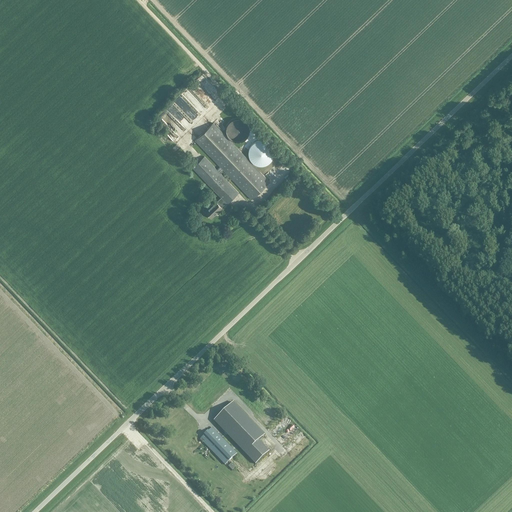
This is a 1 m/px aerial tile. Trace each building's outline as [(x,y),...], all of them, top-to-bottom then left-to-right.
[(207,94),(213,92),(205,76),(189,85),(192,90),(202,85),(207,94)] [(189,103),(195,97),(186,88),(180,94),(189,103)] [(215,90),(210,94),(215,99),(219,95),(215,90)] [(243,120),(242,120),(240,119),(239,119),(238,119),(237,119),(236,119),(234,119),(233,120),(232,120),(231,121),(230,122),(229,122),(228,123),(228,124),(227,125),(227,127),(226,128),(226,129),(226,130),(226,131),(226,133),(226,134),(227,135),(227,136),(228,137),(229,138),(230,139),(231,140),(232,140),(233,141),(234,141),(235,142),(236,142),(237,142),(238,142),(240,142),(241,142),(242,141),(243,140),(244,140),(245,139),(246,138),(247,137),(248,136),(248,135),(249,134),(249,133),(249,132),(249,130),(249,129),(249,128),(249,127),(248,126),(248,125),(247,124),(246,123),(245,122),(244,121),(243,120)] [(192,168),(221,198),(226,203),(227,204),(238,193),(220,173),(223,170),(251,200),(269,182),(213,123),(195,141),(220,167),(217,170),(204,157),(192,168)] [(175,125),(172,127),(179,135),(183,130),(179,126),(177,127),(175,125)] [(216,202),(215,201),(204,212),(211,219),(222,209),(221,208),(226,203),(221,198),(216,202)] [(204,229),(211,234),(214,229),(207,224),(204,229)] [(264,435),(233,402),(214,421),(255,464),(269,452),(258,441),(264,435)] [(289,427),(293,432),(297,428),(293,423),(289,427)] [(219,439),(210,429),(200,439),(201,440),(203,443),(225,465),(236,454),(221,438),(219,439)] [(203,455),(207,451),(201,445),(203,443),(201,440),(198,442),(198,441),(196,443),(192,440),(189,443),(192,446),(188,450),(191,453),(192,452),(196,456),(200,452),(203,455)]
